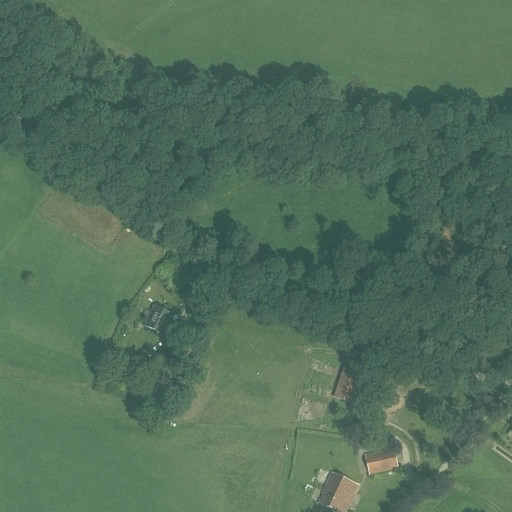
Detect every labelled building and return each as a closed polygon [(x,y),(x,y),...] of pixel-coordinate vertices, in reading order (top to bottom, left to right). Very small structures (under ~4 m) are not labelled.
[(145,326),(164,335),(174,315),(154,306),(145,326)] [(136,370),(151,376),(157,363),(153,361),(156,356),(145,351),(136,370)] [(351,397),(359,371),(347,367),(339,394),(351,397)] [(385,412),(388,399),(375,395),(371,408),(385,412)] [(399,468),(394,449),(366,456),(370,475),(399,468)] [(345,511),(358,485),(332,474),(319,503),(338,511),(345,511)]
